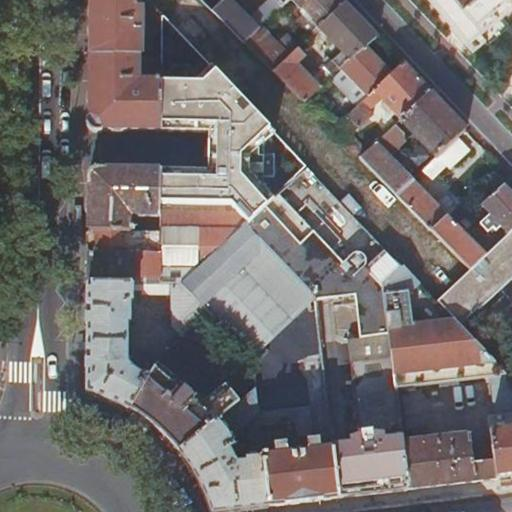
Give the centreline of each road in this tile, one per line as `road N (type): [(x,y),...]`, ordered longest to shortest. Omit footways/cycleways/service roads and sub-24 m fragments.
road 1 (secondary): [(32,458),(41,0)]
road 2 (residential): [(511,145),(371,0)]
road 3 (secondary): [(138,511),(87,467),(32,458)]
